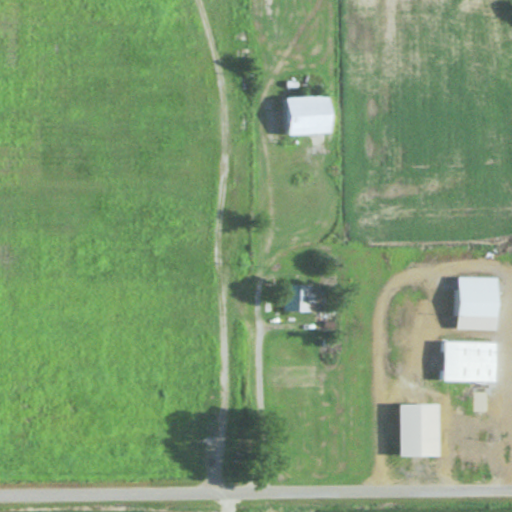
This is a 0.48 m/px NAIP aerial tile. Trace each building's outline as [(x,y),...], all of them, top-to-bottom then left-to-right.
[(275,99),(276,136),(318,135),(318,98),(275,99)] [(488,331),(489,279),(450,278),(449,330),(488,331)] [(305,312),(305,304),(307,304),(307,286),(279,286),(279,312),(305,312)] [(434,382),(488,383),(489,344),(435,343),(434,382)] [(390,407),(390,458),(429,457),(429,406),(390,407)]
